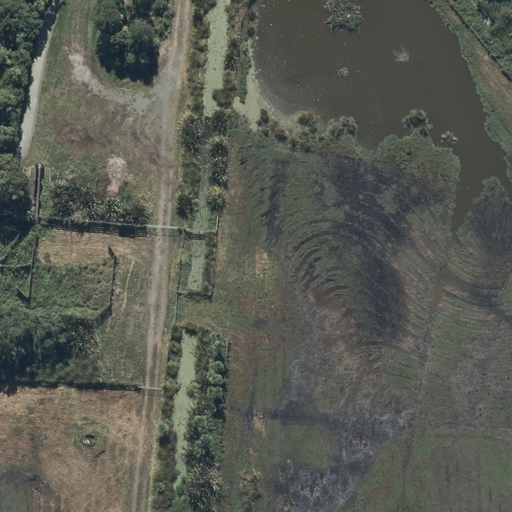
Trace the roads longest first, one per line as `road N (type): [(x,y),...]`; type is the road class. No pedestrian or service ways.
road 1 (track): [(185,0),(139,511)]
road 2 (track): [(180,51),(167,79),(146,95),(119,98),(97,87),(84,71),(78,40),(83,0)]
